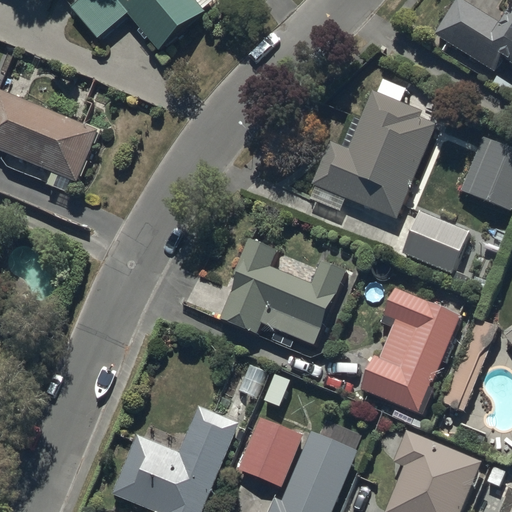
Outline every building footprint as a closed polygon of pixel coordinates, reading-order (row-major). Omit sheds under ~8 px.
[(87,0),(69,16),(100,50),(132,21),(166,58),(208,20),(205,17),(219,4),(214,0),(87,0)] [(511,22),(507,30),(460,2),(435,43),(501,82),(508,70),(511,72),(511,22)] [(380,102),(376,100),(352,155),(334,148),(315,193),(398,228),(439,132),(424,126),(426,122),(403,112),(409,97),(386,87),(380,102)] [(101,138),(0,96),(0,157),(80,190),(101,138)] [(511,159),(478,148),(460,202),(511,219),(511,159)] [(475,241),(424,220),(408,261),(458,282),(475,241)] [(279,257),(251,246),(218,327),(261,344),(266,333),(319,354),(348,281),(322,270),(313,292),(272,275),(279,257)] [(461,324),(395,299),(385,325),(393,328),(364,400),(422,423),(461,324)] [(500,335),(479,325),(446,406),(468,415),(500,335)] [(182,460),(140,442),(115,503),(136,511),(209,511),(242,431),(200,415),(182,460)] [(304,444),(261,425),(239,475),(282,494),(304,444)] [(466,511),(484,468),(410,439),(397,472),(407,476),(392,511),(466,511)]
